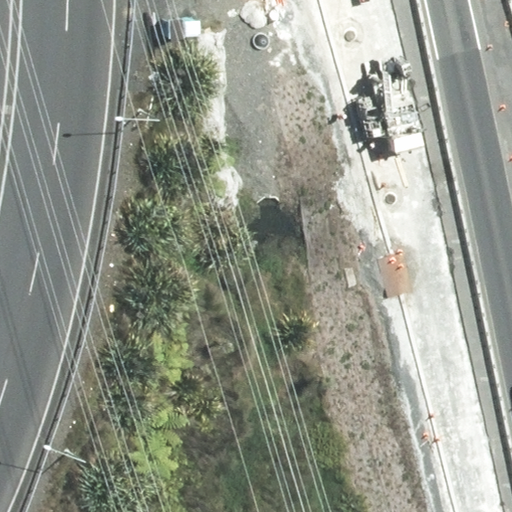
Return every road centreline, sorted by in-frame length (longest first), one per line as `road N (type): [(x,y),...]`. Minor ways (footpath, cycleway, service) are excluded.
road 1 (motorway): [(511,410),(415,0)]
road 2 (motorway): [(0,181),(16,0)]
